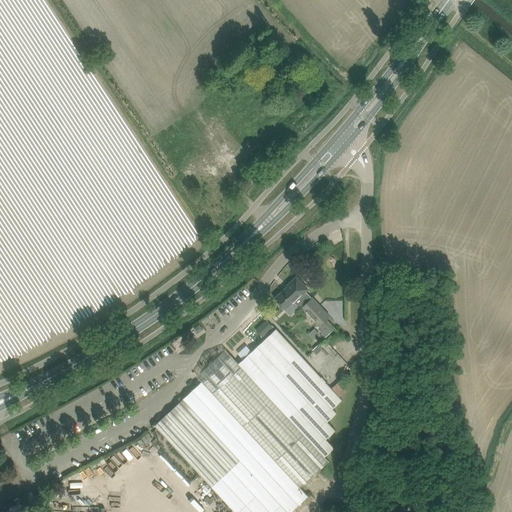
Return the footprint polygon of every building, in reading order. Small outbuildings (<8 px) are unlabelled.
[(217,176),(224,171),(208,145),(182,161),(188,170),(184,172),(202,201),(210,196),(211,199),(225,190),(217,176)] [(287,286),(274,298),(284,310),(294,301),(298,306),(301,309),(302,308),(319,326),(326,320),(329,317),(312,297),(311,298),(305,291),(307,289),(296,277),(287,286)] [(326,438),(335,430),(327,421),(337,412),(332,408),(342,399),(276,328),(239,363),(231,354),(155,424),(198,471),(196,473),(219,497),(220,496),(235,511),(290,511),(309,494),(301,485),(329,460),(325,456),(334,447),(326,438)] [(320,334),(314,329),(308,334),(314,340),(320,334)] [(322,350),(318,345),(313,350),(317,354),(322,350)]
